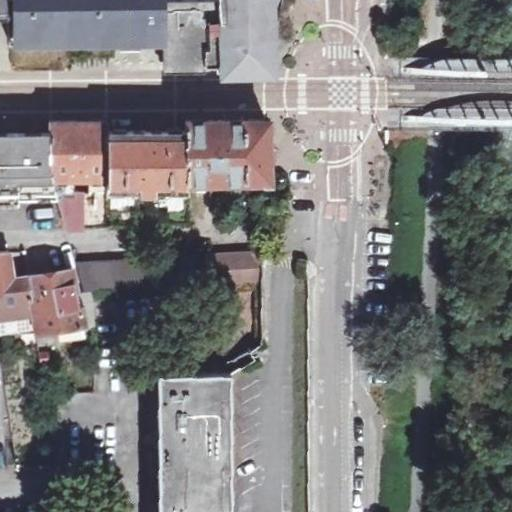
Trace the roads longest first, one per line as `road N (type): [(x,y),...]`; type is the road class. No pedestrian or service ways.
road 1 (residential): [(335,0),(329,511)]
road 2 (residential): [(234,236),(0,245)]
